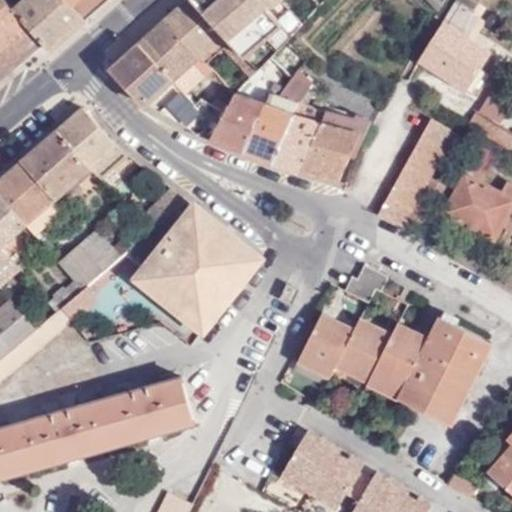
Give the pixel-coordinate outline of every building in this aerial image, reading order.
[(15,11),(4,0),(0,0),(0,77),(17,62),(42,42),(15,11)] [(42,42),(50,51),(66,38),(83,22),(64,0),(27,0),(15,11),(42,42)] [(64,0),(83,22),(97,11),(109,0),(64,0)] [(227,33),(197,0),(191,0),(183,7),(175,14),(206,52),(227,33)] [(291,34),(261,0),(197,0),(227,33),(236,43),(258,68),(283,43),(291,34)] [(319,5),(314,0),(261,0),(291,34),(319,5)] [(463,0),(456,12),(448,25),(427,61),(472,91),(494,54),(469,38),(482,22),(476,17),(483,6),(472,0),(463,0)] [(429,0),(438,9),(442,2),(439,0),(429,0)] [(206,52),(175,14),(156,30),(145,40),(177,79),(200,60),(208,67),(214,62),(206,52)] [(214,62),(228,51),(236,43),(227,33),(206,52),(214,62)] [(203,97),(198,103),(191,95),(177,79),(145,40),(130,53),(111,69),(149,106),(156,99),(162,104),(157,111),(180,123),(201,133),(220,110),(203,97)] [(228,51),(250,75),(258,68),(236,43),(228,51)] [(191,95),(214,75),(208,67),(200,60),(177,79),(191,95)] [(312,83),(297,70),(287,84),(279,96),(300,101),(312,83)] [(287,84),(278,78),(269,93),(279,96),(287,84)] [(279,96),(269,93),(264,104),(244,150),(261,157),(272,160),(300,101),(279,96)] [(228,104),(226,103),(220,110),(201,133),(223,142),(244,150),(264,104),(236,94),(228,104)] [(303,118),(310,104),(300,101),(272,160),(287,165),(302,169),(320,124),(303,118)] [(326,108),(320,124),(302,169),(309,171),(338,179),(360,131),(343,126),(346,114),(326,108)] [(98,164),(117,146),(84,109),(58,131),(91,170),(102,179),(107,174),(98,164)] [(511,137),(511,132),(476,111),(469,124),(507,146),(511,137)] [(360,131),(365,119),(346,114),(343,126),(360,131)] [(401,225),(403,220),(418,227),(443,183),(429,176),(434,166),(454,131),(432,118),(379,213),(401,225)] [(57,199),(91,170),(58,131),(0,180),(0,194),(27,226),(34,234),(35,235),(65,209),(57,199)] [(448,174),(468,139),(454,131),(434,166),(448,174)] [(484,177),(496,155),(476,144),(464,165),(484,177)] [(107,174),(128,155),(117,146),(98,164),(107,174)] [(511,184),(507,182),(501,193),(464,173),(452,193),(447,191),(439,204),(444,208),(442,212),(493,239),(501,225),(511,231),(511,184)] [(445,185),(443,183),(418,227),(421,228),(445,185)] [(158,225),(186,201),(172,189),(146,215),(158,225)] [(149,207),(133,193),(127,200),(144,213),(149,207)] [(27,226),(0,194),(0,246),(1,248),(27,226)] [(242,286),(240,283),(259,258),(198,210),(178,235),(175,232),(164,246),(160,251),(163,254),(150,269),(142,279),(204,328),(224,304),(228,305),(242,286)] [(148,233),(158,225),(146,215),(126,235),(127,239),(114,249),(96,231),(60,264),(75,281),(83,290),(88,286),(96,278),(128,251),(148,233)] [(34,234),(27,226),(1,248),(7,255),(34,234)] [(164,246),(148,233),(128,251),(150,269),(163,254),(160,251),(164,246)] [(389,277),(365,264),(358,279),(376,289),(382,292),(389,277)] [(358,279),(352,276),(344,290),(368,303),(376,289),(358,279)] [(55,297),(48,302),(57,312),(61,308),(83,290),(75,281),(66,289),(63,286),(52,295),(55,297)] [(282,296),(293,303),(299,290),(290,283),(282,296)] [(99,299),(88,286),(83,290),(61,308),(70,320),(73,322),(99,299)] [(24,315),(12,301),(0,310),(0,346),(7,354),(29,336),(36,330),(30,323),(24,315)] [(61,308),(57,312),(36,330),(29,336),(7,354),(0,360),(0,378),(70,320),(61,308)] [(35,317),(30,310),(24,315),(30,323),(35,317)] [(343,322),(323,312),(302,354),(334,371),(336,367),(340,359),(353,334),(340,327),(343,322)] [(403,391),(398,398),(438,419),(481,336),(461,326),(441,316),(430,336),(428,341),(412,334),(414,331),(399,323),(394,334),(391,339),(372,375),(403,391)] [(378,332),(381,328),(361,318),(355,329),(353,334),(340,359),(372,375),(391,339),(378,332)] [(355,329),(343,322),(340,327),(353,334),(355,329)] [(394,334),(381,328),(378,332),(391,339),(394,334)] [(430,336),(416,328),(414,331),(412,334),(428,341),(430,336)] [(449,425),(491,341),(481,336),(438,419),(443,422),(449,425)] [(452,426),(494,343),(491,341),(449,425),(452,426)] [(330,378),(334,371),(302,354),(299,360),(294,369),(326,386),(330,378)] [(340,359),(336,367),(368,383),(372,375),(340,359)] [(372,375),(368,383),(398,398),(403,391),(372,375)] [(0,430),(0,477),(68,459),(67,455),(79,452),(81,455),(145,437),(145,432),(158,429),(160,433),(194,423),(183,378),(0,430)] [(322,438),(308,430),(281,476),(338,509),(348,492),(360,473),(365,464),(351,455),(348,459),(320,442),(322,438)] [(511,445),(506,441),(502,437),(491,449),(502,458),(488,474),(511,494),(511,445)] [(351,455),(322,438),(320,442),(348,459),(351,455)] [(352,511),(428,511),(436,499),(421,492),(420,495),(390,480),(394,474),(379,467),(372,480),(360,499),(352,511)] [(461,468),(451,484),(470,495),(478,482),(461,468)] [(360,499),(372,480),(360,473),(348,492),(360,499)] [(187,511),(192,503),(169,492),(157,511),(187,511)]
